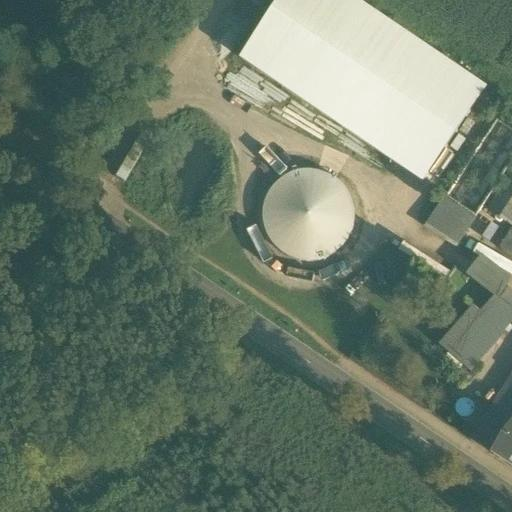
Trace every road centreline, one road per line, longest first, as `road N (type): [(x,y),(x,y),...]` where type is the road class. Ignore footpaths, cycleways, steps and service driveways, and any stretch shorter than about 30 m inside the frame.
road 1 (secondary): [(511,506),(0,157)]
road 2 (track): [(232,0),(105,201)]
